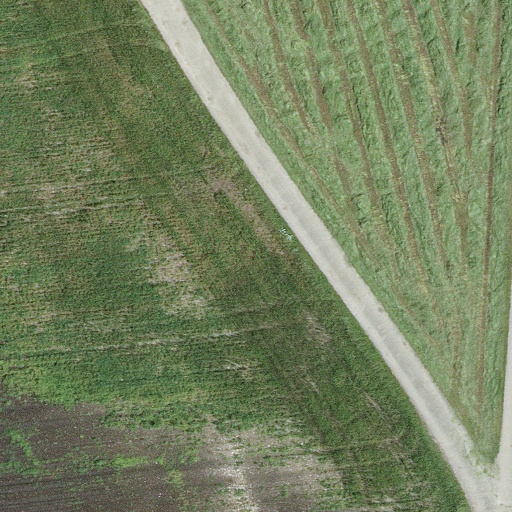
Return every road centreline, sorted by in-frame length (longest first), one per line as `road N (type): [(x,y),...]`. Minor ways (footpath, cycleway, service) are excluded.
road 1 (track): [(494,511),(196,0)]
road 2 (unclassified): [(511,382),(504,511)]
